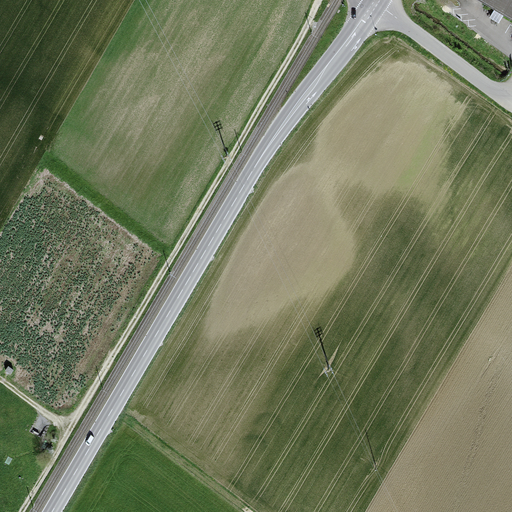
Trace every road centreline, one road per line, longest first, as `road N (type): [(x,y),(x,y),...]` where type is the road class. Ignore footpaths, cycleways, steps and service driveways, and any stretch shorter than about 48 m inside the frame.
road 1 (secondary): [(51,511),(263,153),(375,2)]
road 2 (track): [(320,0),(23,511)]
road 3 (track): [(112,409),(247,511)]
road 4 (residential): [(375,2),(511,102)]
